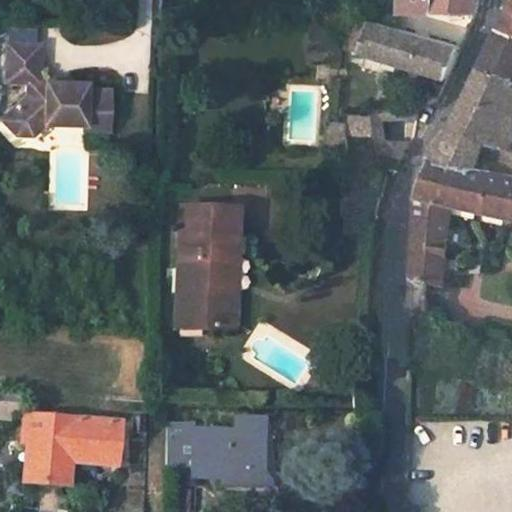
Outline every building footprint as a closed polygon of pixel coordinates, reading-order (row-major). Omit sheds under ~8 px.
[(405,0),(405,7),(476,10),(479,0),(405,0)] [(511,8),(502,28),(511,31),(511,8)] [(371,49),(452,76),(463,45),(413,27),(380,16),(358,16),(354,49),(371,49)] [(415,19),(413,27),(463,45),(469,28),(415,19)] [(511,77),(511,31),(502,28),(483,67),(511,77)] [(48,31),(15,30),(14,67),(35,68),(35,82),(10,106),(25,121),(40,121),(54,108),(92,110),(92,114),(115,115),(117,76),(95,75),(95,69),(47,67),(48,31)] [(511,144),(511,77),(483,67),(455,123),(486,138),(511,144)] [(417,137),(391,140),(391,114),(420,116),(420,106),(382,102),(382,111),(382,136),(383,149),(408,154),(417,137)] [(356,111),(357,121),(382,121),(382,111),(356,111)] [(351,121),(335,123),(336,137),(351,136),(351,121)] [(357,121),(351,121),(351,136),(382,136),(382,121),(357,121)] [(503,163),(505,156),(511,157),(511,144),(486,138),(455,123),(441,141),(436,154),(507,171),(508,164),(503,163)] [(428,283),(441,287),(454,201),(511,214),(511,171),(507,171),(436,154),(420,193),(416,278),(428,283)] [(172,326),(218,328),(219,291),(212,290),(213,258),(229,259),(232,209),(178,207),(172,326)] [(227,329),(229,259),(213,258),(212,290),(219,291),(218,328),(227,329)] [(437,322),(438,310),(424,307),(414,310),(414,317),(437,322)] [(43,439),(43,411),(21,410),(18,437),(25,438),(22,477),(36,477),(37,439),(43,439)] [(113,459),(116,414),(43,411),(43,439),(37,439),(36,477),(67,480),(68,463),(84,464),(83,456),(113,459)] [(265,471),(266,420),(239,420),(238,428),(195,427),(196,422),(168,421),(166,463),(195,463),(195,468),(265,471)] [(190,482),(165,482),(164,504),(189,505),(190,482)]
